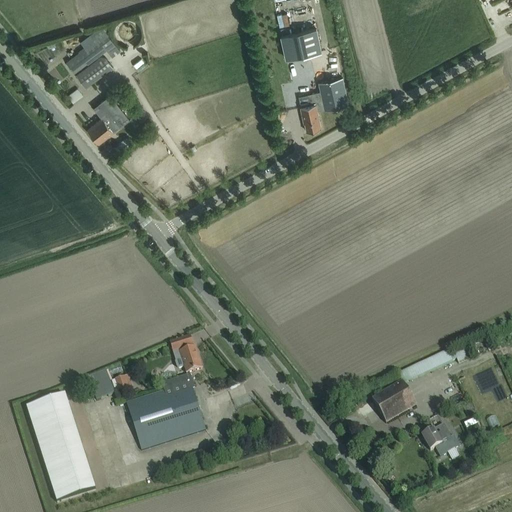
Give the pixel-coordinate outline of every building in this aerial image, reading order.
[(288,10),(292,29),(298,28),(294,9),(288,10)] [(316,27),(290,33),(289,27),(280,29),(282,35),(281,35),(286,58),(321,51),(316,27)] [(75,57),(67,64),(73,72),(81,65),(87,61),(88,62),(106,48),(112,57),(121,50),(114,42),(114,43),(106,32),(80,52),(81,53),(75,57)] [(100,57),(84,69),(76,75),(86,88),(110,69),(100,57)] [(348,104),(346,95),(342,77),(319,82),(321,91),(308,94),(310,104),(300,106),(304,123),(306,123),(308,131),(320,128),(316,110),(325,109),(348,104)] [(102,118),(88,129),(99,143),(130,118),(110,94),(93,107),(102,118)] [(190,337),(170,344),(178,370),(184,368),(186,374),(202,369),(195,348),(193,349),(190,337)] [(470,358),(466,347),(454,352),(458,363),(470,358)] [(403,383),(446,364),(452,361),(447,351),(398,373),(403,383)] [(190,375),(180,378),(161,384),(164,391),(126,403),(141,450),(205,430),(191,385),(193,384),(190,375)] [(114,381),(118,393),(133,387),(129,376),(114,381)] [(402,382),(380,395),(372,400),(386,424),(416,407),(402,382)] [(57,503),(96,491),(65,395),(26,407),(57,503)] [(464,424),(471,441),(482,436),(475,419),(464,424)] [(431,432),(422,437),(430,451),(435,449),(440,458),(459,446),(454,436),(451,438),(443,425),(434,430),(431,432)] [(214,447),(187,456),(190,466),(217,457),(214,447)]
